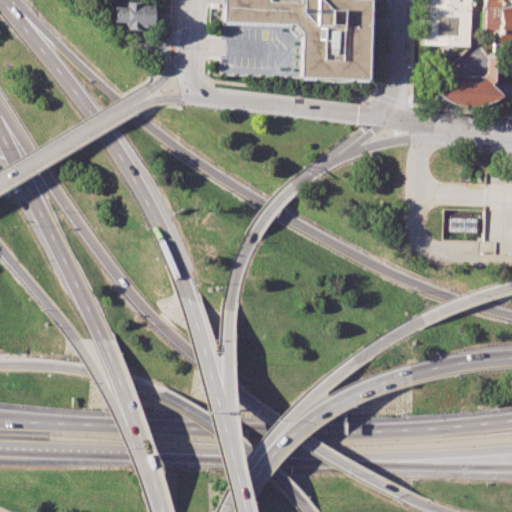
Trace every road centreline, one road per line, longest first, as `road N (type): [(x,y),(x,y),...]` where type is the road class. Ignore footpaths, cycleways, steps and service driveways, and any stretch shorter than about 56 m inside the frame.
road 1 (motorway): [(511,419),(363,433),(0,419)]
road 2 (motorway): [(0,446),(447,461)]
road 3 (motorway): [(0,109),(130,289),(237,390)]
road 4 (motorway): [(0,128),(113,359)]
road 5 (motorway): [(237,390),(406,495)]
road 6 (motorway): [(411,374),(338,402),(255,477)]
road 7 (tertiary): [(211,99),(389,119)]
road 8 (residential): [(153,96),(0,184)]
road 9 (motorway): [(295,492),(243,442),(160,392)]
road 10 (motorway): [(160,392),(79,366),(0,362)]
road 11 (motorway): [(113,359),(165,511)]
road 12 (motorway): [(355,358),(301,406),(255,477)]
road 13 (motorway): [(78,339),(154,466)]
road 14 (tertiary): [(389,119),(511,138)]
road 15 (motorway): [(0,244),(78,339)]
